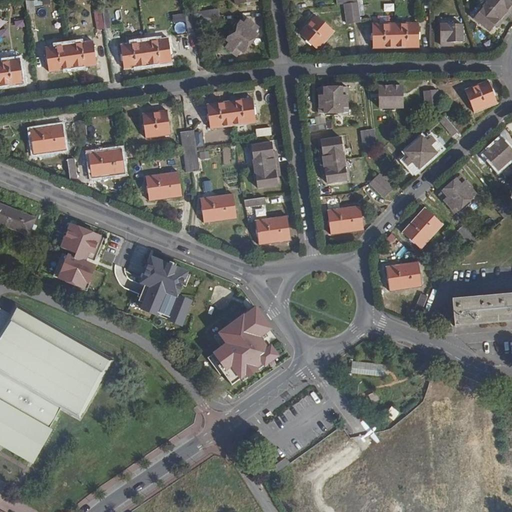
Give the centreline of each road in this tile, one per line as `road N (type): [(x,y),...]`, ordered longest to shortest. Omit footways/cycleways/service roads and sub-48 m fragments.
road 1 (residential): [(285,69),(0,110)]
road 2 (unclassified): [(99,511),(313,360)]
road 3 (residential): [(239,270),(0,173)]
road 4 (residential): [(511,104),(409,199),(347,271)]
road 5 (residential): [(509,66),(285,69)]
road 6 (residential): [(285,69),(315,264)]
road 7 (residential): [(497,375),(364,319)]
road 8 (unknown): [(476,368),(486,511)]
